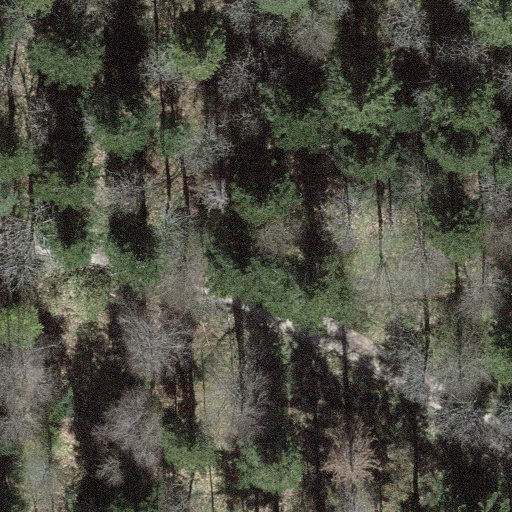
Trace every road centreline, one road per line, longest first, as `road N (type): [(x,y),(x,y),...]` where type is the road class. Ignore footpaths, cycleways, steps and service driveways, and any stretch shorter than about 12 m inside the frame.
road 1 (track): [(0,226),(155,263),(231,292),(511,288)]
road 2 (track): [(511,445),(326,333),(231,292)]
